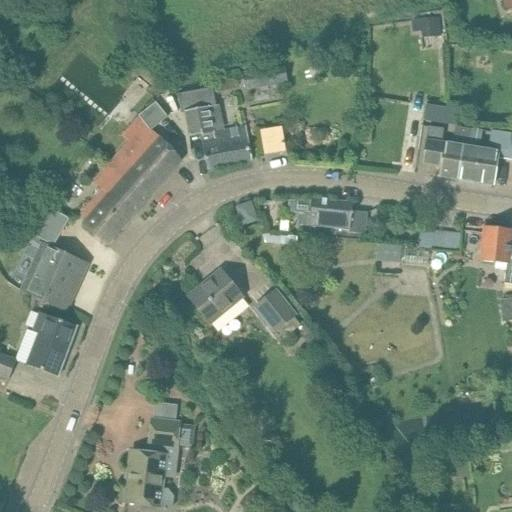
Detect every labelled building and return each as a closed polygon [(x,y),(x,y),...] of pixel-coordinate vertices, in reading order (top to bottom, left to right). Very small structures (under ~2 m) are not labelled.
[(511,0),(502,0),(506,10),(511,7),(511,0)] [(420,19),(421,37),(440,36),(439,18),(420,19)] [(268,69),(242,73),(245,91),(271,87),(268,69)] [(213,86),(177,93),(181,112),(185,111),(190,137),(191,137),(201,135),(203,149),(207,169),(252,161),(249,141),(246,126),(215,132),(210,106),(217,105),(213,86)] [(82,225),(91,232),(107,245),(180,160),(165,147),(147,130),(165,116),(154,102),(138,114),(143,121),(108,162),(124,175),(120,181),(114,175),(82,213),(88,218),(82,225)] [(438,177),(457,180),(462,145),(468,147),(471,130),(455,127),(453,144),(440,142),(442,129),(428,127),(425,140),(426,140),(422,163),(424,163),(425,157),(434,159),(433,165),(440,166),(438,177)] [(462,145),(457,180),(494,186),(498,158),(511,159),(511,135),(492,132),(489,150),(468,147),(462,145)] [(289,200),(287,213),(298,214),(297,224),(309,225),(349,230),(349,232),(365,233),(368,213),(352,211),(353,202),(311,198),(311,200),(289,200)] [(255,220),(250,204),(238,208),(244,224),(255,220)] [(506,269),(505,283),(511,283),(511,234),(511,230),(485,227),(481,260),(496,262),(495,268),(506,269)] [(432,249),(439,249),(459,252),(461,233),(434,230),(433,240),(432,249)] [(264,243),(296,246),(296,236),(262,233),(264,243)] [(25,265),(19,278),(26,281),(21,291),(66,312),(74,294),(69,291),(83,262),(43,244),(32,268),(25,265)] [(204,289),(202,287),(189,297),(210,324),(243,297),(221,271),(220,272),(222,274),(204,289)] [(256,307),(269,322),(276,332),(296,316),(275,291),(256,307)] [(37,333),(24,364),(30,367),(40,370),(58,377),(77,327),(58,320),(44,314),(39,312),(31,331),(37,333)] [(0,354),(0,376),(8,379),(15,361),(0,354)] [(124,503),(136,504),(140,511),(149,511),(166,511),(172,508),(173,497),(168,489),(162,489),(166,455),(167,446),(177,447),(180,423),(151,420),(149,444),(148,453),(131,451),(124,503)]
